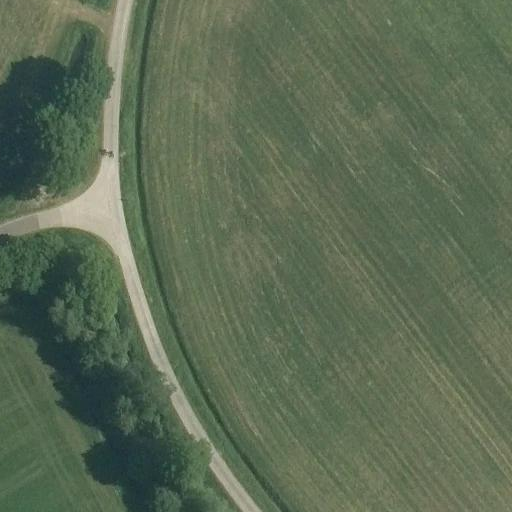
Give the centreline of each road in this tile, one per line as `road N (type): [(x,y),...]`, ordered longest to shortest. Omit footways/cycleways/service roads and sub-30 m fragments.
road 1 (unclassified): [(251,511),(175,398),(146,328),(114,209)]
road 2 (unclassified): [(114,209),(111,89),(125,0)]
